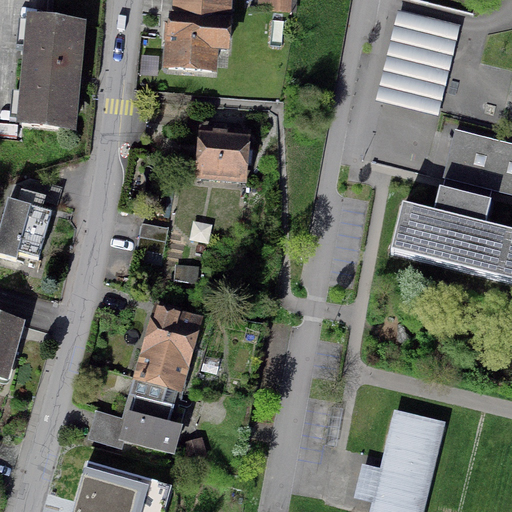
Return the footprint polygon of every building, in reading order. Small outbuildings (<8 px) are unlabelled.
[(82,0),(51,0),(49,27),(79,30),(82,0)] [(170,23),(167,71),(210,74),(212,52),(224,53),(226,27),(216,26),(217,4),(177,1),(176,23),(170,23)] [(458,30),(398,15),(377,98),(437,113),(458,30)] [(20,128),(70,132),(75,79),(79,30),(49,27),(30,26),(20,128)] [(443,178),(511,194),(511,143),(455,130),(443,178)] [(202,135),(199,178),(240,181),(242,166),(249,167),(250,154),(243,154),(244,138),(202,135)] [(432,219),(402,212),(391,256),(511,286),(511,239),(481,232),(488,206),(462,200),(439,194),(432,219)] [(17,257),(37,263),(50,217),(40,214),(43,202),(21,196),(18,208),(8,205),(0,230),(0,260),(15,264),(17,257)] [(167,231),(140,226),(135,254),(162,259),(167,231)] [(176,271),(175,283),(195,285),(196,273),(176,271)] [(138,382),(175,392),(194,325),(157,315),(138,382)] [(0,321),(0,381),(3,382),(19,327),(0,321)] [(252,401),(265,327),(231,321),(203,473),(238,480),(252,401)] [(177,393),(175,392),(138,382),(133,380),(128,398),(133,399),(124,429),(98,421),(93,439),(120,446),(121,442),(167,455),(176,424),(169,422),(177,393)] [(339,411),(317,407),(310,443),(332,447),(339,411)] [(419,511),(439,429),(395,419),(372,511),(419,511)] [(188,462),(202,458),(197,442),(183,447),(188,462)] [(108,480),(99,511),(148,511),(154,493),(108,480)]
